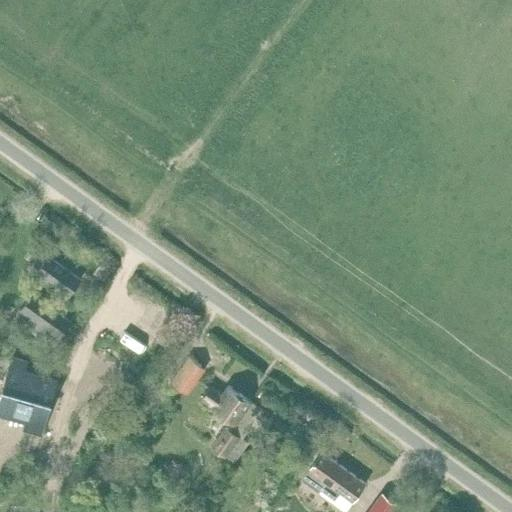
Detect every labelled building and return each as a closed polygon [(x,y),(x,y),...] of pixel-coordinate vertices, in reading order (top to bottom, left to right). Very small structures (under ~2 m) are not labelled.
[(49,255),(37,271),(55,285),(52,290),(55,292),(65,300),(81,278),(49,255)] [(99,263),(94,271),(103,278),(109,270),(99,263)] [(32,291),(20,308),(31,316),(25,324),(39,334),(45,326),(58,336),(71,319),(32,291)] [(25,427),(41,431),(56,379),(21,369),(24,357),(13,354),(0,398),(0,407),(28,415),(25,427)] [(187,393),(206,367),(189,354),(170,381),(187,393)] [(210,385),(201,397),(212,405),(211,406),(231,421),(226,428),(224,427),(210,446),(233,462),(248,442),(242,438),(250,427),(247,425),(259,408),(227,384),(221,393),(210,385)] [(320,450),(308,467),(300,478),(319,492),(321,489),(335,498),(341,490),(353,499),(365,483),(320,450)] [(382,491),(366,511),(388,511),(396,501),(382,491)] [(39,511),(40,506),(12,503),(10,511),(39,511)]
